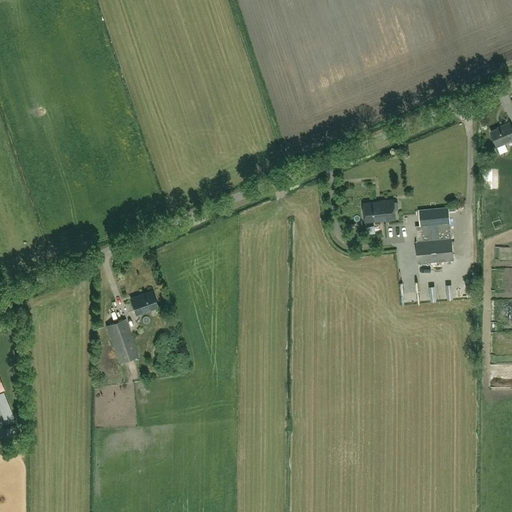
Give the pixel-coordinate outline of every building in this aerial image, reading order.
[(491,131),(497,146),(511,139),(511,126),(510,122),(501,125),(501,127),(491,131)] [(380,201),(364,203),(366,220),(384,219),(396,218),(395,209),(397,209),(398,207),(398,203),(396,201),(394,202),(394,199),(380,201)] [(449,207),(419,209),(419,213),(421,226),(450,223),(449,207)] [(428,262),(433,262),(454,260),(452,237),(416,241),(418,263),(428,262)] [(133,303),(136,314),(151,309),(157,307),(151,291),(131,298),(133,303)] [(133,338),(125,318),(106,325),(120,362),(126,360),(139,356),(133,338)]
